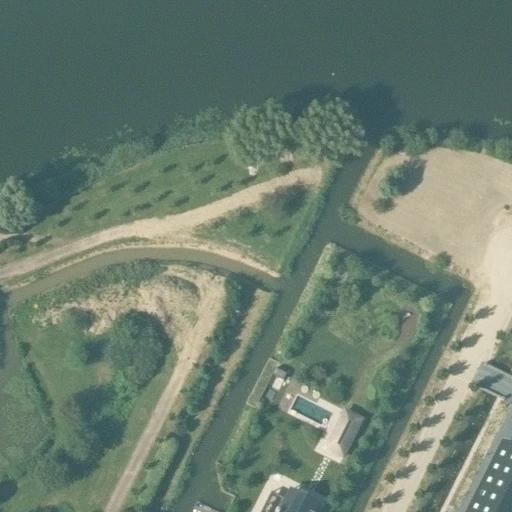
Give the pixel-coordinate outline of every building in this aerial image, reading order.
[(81,357),(58,409),(93,416),(85,432),(101,440),(94,456),(110,464),(118,447),(134,455),(142,439),(175,454),(217,364),(189,351),(168,398),(81,357)] [(286,375),(275,370),(275,369),(271,376),(272,376),(283,381),(286,375)] [(344,412),(324,450),(341,458),(361,421),(344,412)] [(511,511),(511,453),(501,448),(467,511),(511,511)] [(319,511),(287,495),(277,511),(319,511)]
